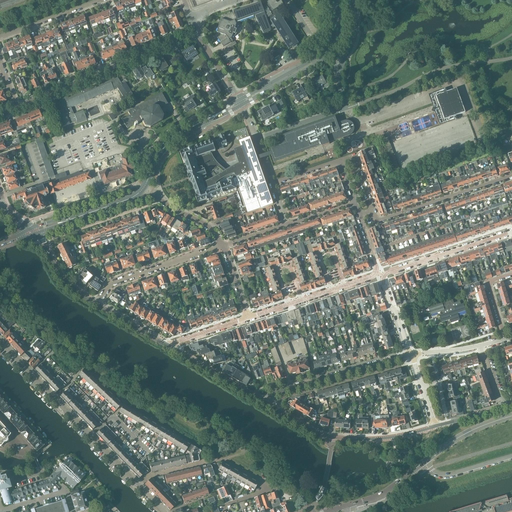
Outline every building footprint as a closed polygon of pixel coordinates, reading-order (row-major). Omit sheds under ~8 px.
[(126,0),(121,2),(123,9),(124,11),(130,9),(129,7),(126,0)] [(133,0),(126,0),(129,7),(130,9),(136,7),(136,6),(135,5),(133,0)] [(162,0),(160,1),(163,9),(170,6),(169,4),(173,3),(171,0),(163,0),(163,1),(162,0)] [(284,5),(281,0),(270,0),(267,2),(268,4),(263,7),(271,30),(275,27),(289,49),(298,44),(280,15),(277,17),(273,11),(284,5)] [(121,2),(115,4),(117,11),(119,15),(125,13),(124,11),(123,9),(121,2)] [(234,12),(235,14),(237,21),(238,22),(255,16),(264,34),(272,31),(271,30),(263,7),(261,2),(234,12)] [(112,10),(106,12),(109,19),(110,21),(116,19),(115,17),(112,10)] [(183,26),(176,11),(171,14),(171,13),(167,14),(170,23),(174,22),(177,29),(179,28),(179,29),(181,28),(181,27),(183,26)] [(106,12),(101,14),(103,21),(104,24),(110,21),(109,19),(106,12)] [(237,21),(235,14),(231,14),(231,13),(223,16),(222,20),(222,19),(217,33),(218,33),(216,36),(223,47),(233,41),(231,38),(232,37),(233,36),(235,36),(235,35),(236,34),(237,34),(237,33),(237,32),(237,31),(238,31),(238,30),(238,29),(238,28),(238,27),(236,26),(237,24),(236,22),(237,21)] [(101,14),(95,16),(97,23),(103,21),(101,14)] [(84,16),(78,18),(80,25),(81,27),(81,28),(87,25),(86,23),(84,16)] [(95,16),(89,18),(91,25),(97,23),(95,16)] [(78,18),(72,20),(74,27),(75,30),(81,27),(80,25),(78,18)] [(72,20),(66,22),(69,29),(70,32),(72,31),(75,30),(74,27),(72,20)] [(163,21),(157,23),(162,36),(168,33),(163,21)] [(66,22),(60,25),(63,32),(64,34),(70,32),(69,29),(66,22)] [(156,38),(154,34),(156,33),(153,25),(150,26),(151,30),(146,32),(149,41),(149,40),(150,41),(156,38)] [(58,29),(52,32),(55,39),(56,42),(63,39),(62,36),(61,36),(58,29)] [(49,41),(54,39),(52,32),(46,34),(49,41)] [(146,32),(140,34),(144,43),(149,41),(146,32)] [(47,46),(46,44),(49,43),(49,41),(46,34),(40,36),(44,47),(47,46)] [(129,37),(128,37),(133,48),(139,45),(138,45),(134,37),(134,35),(133,35),(132,34),(129,36),(129,37)] [(134,37),(138,45),(144,43),(140,34),(134,37)] [(27,48),(27,47),(33,45),(30,36),(23,38),(27,48)] [(35,38),(37,45),(38,47),(41,46),(42,48),(44,47),(40,36),(35,38)] [(17,41),(20,48),(21,50),(25,49),(27,56),(30,55),(27,47),(27,48),(23,38),(17,41)] [(21,50),(20,48),(17,41),(12,43),(15,52),(21,50)] [(117,43),(121,53),(127,50),(124,43),(123,41),(117,43)] [(235,42),(226,47),(227,50),(237,44),(235,42)] [(12,43),(6,45),(7,48),(2,50),(4,54),(11,51),(13,56),(10,57),(11,60),(17,58),(16,55),(12,43)] [(121,53),(117,43),(112,46),(113,48),(112,48),(115,55),(121,53)] [(192,47),(185,52),(182,54),(183,55),(180,58),(185,65),(188,62),(186,60),(192,56),(193,58),(198,55),(195,51),(195,49),(194,50),(192,47)] [(106,48),(103,49),(104,52),(101,53),(101,52),(99,53),(101,58),(103,57),(104,60),(110,57),(107,50),(106,48)] [(115,55),(112,48),(107,50),(110,57),(115,55)] [(72,61),(74,67),(75,67),(76,67),(78,71),(83,68),(79,58),(76,51),(74,52),(73,53),(76,60),(72,61)] [(268,57),(271,61),(274,59),(279,56),(277,51),(268,57)] [(94,53),(85,57),(86,59),(89,66),(92,65),(92,66),(93,66),(95,65),(95,64),(95,63),(93,59),(97,58),(94,53)] [(85,56),(79,58),(83,68),(89,66),(86,59),(85,57),(85,56)] [(12,63),(13,66),(12,66),(14,70),(17,69),(17,68),(23,66),(23,68),(28,66),(26,62),(25,62),(24,59),(21,61),(21,60),(12,63)] [(166,64),(163,59),(155,64),(156,65),(156,66),(157,66),(160,72),(168,67),(171,65),(174,69),(177,67),(172,60),(169,62),(166,64)] [(61,66),(59,67),(62,73),(64,72),(65,76),(72,73),(67,63),(64,64),(61,65),(61,66)] [(40,73),(40,74),(41,77),(42,77),(45,84),(49,82),(48,81),(51,80),(47,70),(49,70),(47,67),(45,68),(43,69),(44,72),(40,74),(40,73)] [(49,70),(47,70),(51,80),(57,77),(53,70),(52,68),(49,70)] [(143,79),(145,78),(146,79),(153,75),(149,70),(147,71),(145,68),(141,70),(139,68),(133,72),(135,76),(134,77),(136,80),(141,77),(143,79)] [(315,82),(312,84),(316,91),(319,90),(318,88),(322,86),(324,89),(329,87),(326,79),(324,80),(322,76),(314,81),(315,82)] [(16,81),(15,81),(17,83),(19,89),(20,92),(23,90),(24,93),(29,91),(28,88),(27,88),(24,81),(22,77),(18,79),(16,80),(16,81)] [(124,105),(135,98),(131,91),(130,91),(125,83),(122,85),(117,78),(106,82),(100,85),(99,85),(96,87),(89,90),(88,88),(81,91),(82,93),(68,98),(67,97),(62,99),(63,100),(57,103),(61,111),(56,113),(62,127),(77,121),(79,120),(80,122),(87,119),(86,117),(83,111),(74,114),(71,108),(89,100),(93,99),(93,98),(99,95),(100,96),(103,94),(110,91),(114,90),(114,89),(117,88),(118,88),(123,96),(120,98),(124,105)] [(158,78),(154,81),(157,87),(162,84),(158,78)] [(36,79),(31,81),(34,89),(40,87),(36,79)] [(212,83),(209,84),(209,85),(211,90),(208,92),(212,98),(218,94),(221,92),(216,83),(213,85),(212,83)] [(302,87),(292,93),(296,99),(297,102),(307,96),(302,87)] [(429,95),(433,107),(433,109),(434,112),(435,113),(440,125),(457,119),(456,116),(465,112),(461,100),(457,89),(447,92),(446,88),(429,95)] [(162,93),(149,100),(128,112),(130,115),(122,120),(127,129),(142,121),(145,126),(150,127),(162,121),(163,115),(158,107),(167,102),(162,93)] [(194,96),(191,98),(190,97),(183,101),(185,104),(187,107),(184,109),(186,112),(193,108),(197,106),(196,106),(199,104),(197,100),(194,96)] [(260,116),(263,121),(273,116),(274,115),(279,112),(276,105),(275,106),(270,109),(269,106),(258,112),(259,115),(260,116)] [(429,107),(409,113),(412,120),(431,113),(429,107)] [(197,109),(189,114),(191,117),(199,112),(197,109)] [(30,122),(42,117),(39,110),(27,115),(30,122)] [(111,113),(108,115),(112,121),(115,119),(114,118),(121,114),(119,110),(112,114),(111,113)] [(27,115),(21,118),(25,127),(26,129),(27,132),(30,131),(28,126),(31,125),(30,122),(27,115)] [(281,144),(269,148),(271,152),(272,155),(274,162),(302,152),(301,151),(321,144),(322,147),(330,144),(329,143),(346,137),(349,135),(350,135),(351,134),(352,134),(352,133),(353,133),(353,132),(354,132),(354,131),(354,130),(354,129),(354,128),(354,127),(354,126),(353,125),(353,124),(352,123),(351,122),(350,122),(350,121),(349,121),(348,121),(347,121),(346,121),(345,121),(344,121),(338,124),(337,121),(336,118),(336,117),(283,136),(283,137),(285,142),(281,144)] [(18,126),(15,128),(18,135),(21,134),(21,132),(26,129),(25,127),(21,118),(16,120),(18,126)] [(18,137),(18,135),(15,128),(12,129),(10,122),(7,123),(5,124),(4,125),(7,134),(13,132),(14,135),(15,134),(16,138),(18,137)] [(438,133),(431,136),(434,145),(432,146),(433,149),(437,148),(443,146),(438,133)] [(217,141),(216,142),(217,142),(217,143),(218,143),(219,148),(223,146),(222,145),(227,144),(226,140),(225,140),(223,134),(219,136),(220,137),(218,138),(218,140),(217,140),(217,141)] [(388,137),(382,139),(394,172),(400,170),(388,137)] [(0,139),(0,150),(1,150),(2,151),(6,149),(6,148),(7,148),(7,150),(20,145),(19,143),(8,147),(7,145),(5,146),(4,142),(1,143),(1,141),(0,139)] [(212,154),(211,152),(216,151),(213,141),(181,152),(183,160),(184,159),(189,172),(188,172),(189,175),(190,180),(192,183),(193,183),(197,195),(196,196),(198,203),(206,201),(207,201),(210,200),(209,199),(220,196),(232,192),(236,190),(237,193),(233,194),(233,195),(234,198),(236,203),(236,204),(239,212),(240,214),(240,215),(269,205),(273,204),(272,200),(265,182),(264,178),(261,169),(258,160),(264,158),(269,156),(272,155),(271,152),(268,153),(263,155),(256,157),(250,139),(240,142),(242,147),(234,149),(239,163),(236,165),(233,167),(229,169),(226,171),(225,170),(223,169),(222,167),(221,166),(219,165),(218,163),(217,162),(216,160),(215,159),(214,157),(213,156),(212,154)] [(426,139),(397,148),(401,159),(430,150),(426,139)] [(106,170),(98,173),(100,180),(102,179),(104,185),(111,183),(111,182),(125,178),(132,176),(130,170),(134,168),(132,161),(129,162),(127,156),(125,152),(126,152),(125,151),(121,155),(122,158),(121,158),(122,161),(119,162),(120,163),(119,164),(120,166),(106,170)] [(15,160),(14,158),(9,159),(7,154),(0,156),(0,162),(1,165),(15,160)] [(369,156),(372,155),(372,154),(360,158),(362,163),(370,159),(371,159),(369,156)] [(2,170),(2,173),(3,173),(5,176),(16,172),(15,169),(14,165),(15,164),(14,161),(6,164),(7,167),(2,169),(2,170)] [(365,172),(374,169),(373,166),(375,165),(375,164),(375,163),(363,167),(365,172)] [(494,177),(498,176),(494,165),(489,167),(492,177),(494,177)] [(475,174),(478,182),(478,181),(483,180),(479,170),(478,167),(476,167),(477,170),(474,171),(475,174)] [(478,182),(475,174),(474,171),(473,172),(473,171),(471,171),(470,168),(468,169),(470,174),(473,184),(478,182)] [(374,169),(365,172),(367,177),(376,174),(374,169)] [(483,180),(487,178),(485,171),(483,171),(482,169),(479,170),(483,180)] [(79,172),(70,175),(67,176),(65,172),(55,176),(56,180),(42,185),(43,189),(46,188),(46,189),(48,188),(51,194),(57,192),(57,191),(91,179),(89,173),(87,174),(87,173),(86,174),(85,172),(79,174),(79,172)] [(15,174),(5,177),(5,178),(5,180),(6,181),(7,183),(18,180),(17,177),(16,178),(15,174)] [(313,175),(316,184),(318,184),(320,188),(321,187),(322,186),(317,174),(313,175)] [(376,174),(367,177),(368,182),(377,179),(376,174)] [(468,185),(465,175),(462,176),(461,174),(459,174),(460,176),(463,186),(464,186),(468,185)] [(473,184),(470,174),(465,175),(468,185),(473,184)] [(456,181),(458,188),(463,186),(460,176),(457,177),(457,178),(455,179),(456,181)] [(450,179),(450,180),(453,190),(458,188),(456,181),(453,182),(452,179),(450,179)] [(10,191),(20,187),(19,185),(20,184),(19,180),(8,184),(8,185),(7,186),(8,188),(9,188),(10,191)] [(300,194),(303,193),(298,180),(294,182),(296,188),(298,187),(300,194)] [(445,182),(449,192),(453,190),(450,180),(445,182)] [(379,183),(370,187),(372,191),(380,188),(379,185),(384,183),(384,182),(379,183)] [(449,192),(445,182),(440,184),(444,194),(448,193),(448,192),(449,192)] [(287,193),(291,191),(292,195),(293,195),(289,183),(284,185),(287,193)] [(437,183),(433,185),(437,196),(442,195),(442,194),(438,183),(437,183)] [(511,198),(511,197),(507,184),(506,184),(505,184),(503,185),(503,186),(505,194),(508,193),(510,199),(511,198)] [(16,201),(17,201),(23,199),(25,204),(26,204),(26,205),(28,206),(27,207),(34,210),(35,209),(36,210),(37,209),(38,210),(45,208),(45,207),(46,206),(45,203),(43,203),(43,202),(44,202),(42,196),(48,194),(46,189),(46,188),(43,189),(42,185),(30,189),(24,191),(13,195),(12,196),(13,201),(16,201)] [(437,196),(433,185),(429,187),(432,198),(437,196)] [(500,197),(500,198),(505,196),(504,193),(501,185),(498,186),(498,187),(497,187),(500,197)] [(428,200),(432,198),(429,187),(424,189),(425,190),(428,200)] [(500,197),(497,187),(493,188),(493,189),(492,189),(495,199),(500,197)] [(380,188),(372,191),(374,196),(386,192),(387,192),(387,190),(382,192),(380,188)] [(420,188),(419,189),(423,201),(428,200),(425,190),(421,191),(420,188)] [(318,198),(321,208),(326,206),(321,191),(320,189),(318,190),(319,192),(318,192),(320,197),(318,198)] [(329,197),(326,198),(323,190),(321,191),(326,206),(332,204),(329,197)] [(334,193),(337,203),(342,201),(340,193),(339,191),(334,193)] [(418,203),(415,194),(414,191),(411,192),(411,191),(409,191),(413,204),(418,203)] [(382,195),(387,193),(386,192),(374,196),(375,201),(384,198),(382,195)] [(328,194),(329,197),(332,204),(337,203),(334,193),(331,194),(331,193),(328,194)] [(486,202),(483,193),(478,194),(481,202),(484,201),(484,202),(486,202)] [(477,206),(473,195),(469,197),(471,205),(472,207),(477,206)] [(472,207),(471,205),(469,197),(464,199),(467,208),(468,209),(472,207)] [(312,199),(312,200),(316,210),(321,208),(318,198),(312,199)] [(377,206),(386,203),(385,198),(384,198),(375,201),(377,206)] [(316,210),(312,200),(308,202),(309,205),(311,211),(316,210)] [(450,203),(453,214),(460,211),(460,209),(462,208),(459,201),(454,202),(453,202),(450,203)] [(303,203),(306,213),(311,211),(309,205),(306,206),(305,202),(303,203)] [(389,202),(386,203),(377,206),(379,211),(387,208),(386,204),(387,204),(390,203),(389,202)] [(447,213),(450,212),(451,214),(453,214),(450,203),(449,204),(449,203),(444,205),(447,213)] [(293,206),(296,216),(301,215),(299,208),(296,209),(295,206),(293,206)] [(154,219),(158,217),(158,218),(159,217),(159,216),(157,209),(157,210),(157,209),(156,210),(156,209),(154,209),(153,210),(154,210),(151,211),(154,219)] [(349,220),(354,218),(350,209),(345,210),(349,220)] [(346,221),(349,220),(345,210),(340,212),(343,219),(345,219),(346,221)] [(211,212),(214,221),(219,219),(217,211),(215,211),(211,212)] [(143,214),(146,223),(152,221),(149,212),(147,213),(146,212),(144,213),(143,214)] [(343,219),(340,212),(335,214),(338,221),(339,223),(344,221),(343,219)] [(273,213),(271,214),(274,224),(279,222),(277,215),(274,216),(273,213)] [(161,221),(167,225),(171,218),(169,217),(169,216),(166,214),(166,215),(161,221)] [(509,225),(506,215),(504,216),(503,214),(501,214),(505,226),(506,225),(506,226),(509,225)] [(325,217),(328,225),(331,223),(332,225),(333,225),(330,215),(325,217)] [(261,217),(264,227),(269,225),(267,219),(264,220),(263,216),(261,217)] [(134,218),(133,217),(131,218),(134,227),(140,225),(137,217),(134,218)] [(224,229),(230,226),(229,223),(231,222),(230,217),(226,219),(223,220),(224,223),(220,224),(221,226),(221,228),(222,229),(224,229)] [(131,218),(130,218),(128,218),(128,219),(126,220),(129,229),(129,230),(131,229),(131,228),(134,227),(131,218)] [(170,227),(168,229),(170,231),(172,228),(177,221),(176,221),(174,219),(173,218),(172,218),(171,218),(167,225),(166,225),(170,227)] [(250,219),(251,220),(254,230),(259,229),(257,222),(254,223),(253,220),(252,218),(250,219)] [(319,219),(313,221),(316,229),(322,227),(319,219)] [(492,219),(495,229),(500,227),(497,220),(495,221),(494,219),(492,220),(492,219)] [(129,229),(126,220),(123,221),(122,220),(121,221),(120,222),(123,231),(129,229)] [(177,221),(172,228),(177,231),(179,228),(179,229),(180,227),(179,226),(181,223),(180,222),(179,221),(178,221),(177,221)] [(308,223),(311,231),(316,229),(313,221),(308,223)] [(118,233),(123,231),(120,222),(116,223),(117,224),(115,225),(118,233)] [(182,223),(181,224),(181,223),(179,226),(180,227),(179,229),(179,228),(177,231),(178,232),(179,230),(183,233),(187,226),(187,225),(186,224),(185,223),(184,224),(182,223)] [(244,234),(249,232),(247,225),(244,226),(243,223),(241,224),(242,228),(243,230),(244,234)] [(311,231),(308,223),(302,225),(305,233),(311,231)] [(112,235),(118,233),(115,225),(114,224),(112,225),(111,224),(109,225),(109,226),(112,235)] [(233,231),(235,230),(234,228),(237,227),(237,225),(236,224),(231,226),(230,226),(224,229),(224,231),(224,232),(225,234),(227,233),(233,231)] [(476,235),(481,234),(478,224),(475,225),(475,224),(473,224),(476,235)] [(305,233),(302,225),(297,226),(300,235),(305,233)] [(108,236),(112,235),(109,226),(108,226),(107,226),(106,226),(105,227),(103,228),(107,239),(109,238),(108,236)] [(291,228),(294,236),(300,235),(297,226),(291,228)] [(358,231),(356,226),(344,230),(344,231),(348,230),(349,234),(358,231)] [(368,230),(370,235),(379,232),(378,228),(380,228),(379,226),(368,230)] [(458,227),(462,240),(466,239),(466,238),(467,238),(464,229),(460,230),(460,228),(458,228),(458,227)] [(98,230),(102,241),(107,240),(107,239),(103,228),(103,229),(101,230),(101,229),(98,230)] [(294,236),(291,228),(286,230),(289,238),(294,236)] [(189,238),(194,236),(201,234),(200,232),(199,231),(198,231),(197,229),(190,232),(190,231),(187,232),(183,233),(184,236),(188,235),(189,238)] [(92,232),(96,243),(102,241),(98,230),(97,230),(96,230),(95,230),(94,231),(92,232)] [(235,230),(233,231),(227,233),(228,236),(227,237),(228,238),(229,239),(237,236),(235,230)] [(280,232),(283,240),(289,238),(286,230),(280,232)] [(348,239),(348,240),(360,236),(358,231),(349,234),(350,237),(350,239),(349,239),(348,239)] [(90,245),(96,243),(92,232),(90,233),(88,232),(87,233),(86,234),(90,245)] [(275,234),(277,242),(283,240),(280,232),(275,234)] [(452,244),(457,242),(454,232),(449,234),(452,244)] [(185,248),(187,247),(187,245),(184,236),(183,233),(178,235),(179,238),(182,237),(183,240),(177,242),(179,248),(180,248),(180,250),(181,249),(182,250),(185,249),(185,248)] [(196,237),(197,242),(205,239),(205,237),(205,236),(205,235),(204,234),(203,233),(201,234),(194,236),(195,237),(196,237)] [(86,234),(84,235),(84,236),(81,237),(82,241),(83,244),(84,247),(90,245),(86,234)] [(269,236),(272,244),(277,242),(275,234),(269,236)] [(444,235),(447,246),(452,244),(449,234),(444,235)] [(443,247),(447,246),(444,235),(439,237),(443,247)] [(264,238),(266,246),(272,244),(269,236),(264,238)] [(380,243),(380,242),(379,240),(385,239),(384,236),(372,240),(373,245),(380,243)] [(435,238),(438,249),(443,247),(439,237),(435,238)] [(208,238),(205,239),(197,242),(196,242),(198,248),(210,244),(210,243),(210,241),(209,240),(208,238)] [(266,246),(264,238),(258,239),(261,248),(266,246)] [(433,250),(438,249),(435,238),(430,240),(433,250)] [(174,252),(175,251),(174,247),(175,247),(172,240),(169,241),(168,239),(167,239),(163,240),(165,245),(167,244),(170,253),(171,253),(171,254),(174,253),(174,252)] [(253,241),(255,249),(261,248),(258,239),(253,241)] [(155,241),(160,256),(162,256),(163,256),(165,256),(165,255),(166,254),(163,246),(160,247),(157,240),(155,241)] [(361,240),(352,243),(353,246),(349,247),(350,250),(363,245),(361,240)] [(383,247),(385,246),(386,246),(385,246),(386,245),(386,244),(388,243),(387,240),(380,242),(380,243),(373,245),(377,254),(384,252),(384,250),(383,247)] [(425,242),(428,252),(433,250),(430,240),(425,242)] [(511,240),(504,242),(504,243),(501,244),(504,253),(511,250),(511,240)] [(160,256),(155,241),(153,242),(154,245),(155,247),(156,249),(151,250),(152,254),(154,258),(155,258),(155,259),(157,258),(157,257),(160,256)] [(255,249),(253,241),(247,243),(250,251),(255,249)] [(69,248),(67,242),(61,245),(60,244),(59,245),(59,246),(58,246),(60,252),(69,248)] [(196,242),(190,244),(187,245),(187,247),(189,251),(198,248),(196,242)] [(428,252),(425,242),(420,243),(422,248),(421,249),(422,254),(428,252)] [(234,248),(233,249),(235,256),(249,252),(246,243),(234,248)] [(325,250),(323,243),(317,245),(319,250),(319,251),(319,252),(321,251),(324,250),(325,250)] [(414,245),(417,255),(422,254),(421,249),(422,248),(420,243),(414,245)] [(496,245),(499,253),(500,255),(502,254),(504,259),(506,258),(504,254),(504,253),(501,244),(501,243),(499,244),(498,244),(497,245),(496,245)] [(345,249),(345,248),(343,249),(341,244),(335,246),(336,246),(334,247),(335,250),(336,252),(345,249)] [(356,253),(365,250),(363,245),(350,250),(351,251),(354,250),(355,253),(356,253)] [(409,247),(413,257),(417,255),(414,245),(409,247)] [(71,247),(69,248),(60,252),(61,254),(61,255),(62,256),(63,257),(63,258),(72,253),(71,251),(73,250),(71,247)] [(408,258),(413,257),(409,247),(405,248),(408,258)] [(487,248),(490,256),(493,255),(494,260),(495,259),(495,258),(496,258),(496,257),(495,257),(492,247),(490,247),(489,247),(488,248),(487,248)] [(403,260),(408,258),(405,248),(400,250),(403,260)] [(345,249),(336,252),(337,255),(338,257),(339,257),(345,256),(343,251),(345,250),(345,249)] [(478,251),(481,258),(481,259),(481,261),(484,260),(485,263),(486,262),(486,261),(487,261),(486,260),(482,249),(481,250),(480,250),(479,251),(478,251)] [(141,253),(144,261),(145,261),(146,262),(147,261),(148,260),(148,259),(150,259),(149,256),(151,256),(149,250),(147,251),(147,250),(144,251),(145,252),(141,253)] [(395,251),(398,262),(403,260),(400,250),(395,251)] [(394,263),(398,262),(395,251),(390,253),(394,263)] [(481,259),(481,258),(478,251),(477,251),(476,251),(475,252),(472,253),(476,263),(477,264),(476,264),(476,265),(477,265),(479,265),(478,263),(481,262),(480,260),(481,259)] [(384,252),(377,254),(380,263),(381,264),(385,263),(386,264),(388,263),(385,254),(384,252)] [(72,253),(63,258),(63,259),(63,260),(64,260),(66,263),(74,259),(74,258),(77,257),(76,255),(73,256),(72,253)] [(126,258),(129,267),(130,267),(131,267),(132,266),(132,265),(134,264),(133,259),(135,259),(133,253),(131,254),(131,255),(128,256),(129,257),(126,258)] [(144,261),(141,253),(138,254),(138,253),(135,254),(136,255),(135,255),(138,263),(140,262),(140,263),(141,263),(142,263),(143,262),(144,262),(144,261)] [(307,257),(308,261),(317,258),(316,256),(315,253),(314,253),(308,254),(309,257),(307,257)] [(385,254),(388,263),(389,265),(394,263),(390,253),(385,254)] [(476,263),(472,253),(471,253),(470,253),(469,254),(468,254),(471,262),(473,261),(476,269),(478,269),(477,265),(476,265),(476,264),(477,264),(476,263)] [(467,268),(468,268),(470,268),(469,266),(472,266),(471,262),(468,254),(467,254),(466,255),(464,256),(467,266),(468,267),(467,267),(467,268)] [(207,264),(208,263),(209,266),(216,264),(215,261),(219,260),(217,256),(216,255),(206,258),(207,264)] [(459,257),(461,265),(464,264),(467,272),(469,271),(468,268),(467,268),(467,267),(468,267),(467,266),(464,256),(462,256),(461,256),(460,257),(459,257)] [(362,261),(363,261),(366,269),(368,268),(369,268),(370,268),(370,267),(371,267),(368,259),(365,260),(364,257),(361,258),(362,261)] [(454,259),(457,266),(458,269),(460,268),(461,269),(463,269),(461,265),(459,257),(457,258),(456,258),(455,258),(454,259)] [(129,267),(126,258),(123,259),(122,258),(120,259),(119,258),(117,258),(119,264),(120,265),(121,264),(123,268),(125,267),(125,268),(126,268),(128,268),(128,267),(129,267)] [(302,263),(302,262),(300,263),(298,258),(293,260),(292,261),(293,264),(293,266),(302,263)] [(66,263),(68,268),(69,268),(70,268),(72,267),(72,266),(77,264),(74,259),(66,263)] [(361,270),(363,270),(364,270),(365,269),(366,269),(363,261),(362,261),(360,262),(359,259),(357,259),(358,263),(358,262),(359,266),(359,268),(360,268),(361,270)] [(110,264),(113,272),(114,272),(116,272),(116,271),(117,271),(117,270),(119,269),(117,265),(116,262),(115,260),(113,261),(114,262),(110,264)] [(211,268),(221,265),(219,260),(215,261),(216,264),(209,266),(210,268),(211,268)] [(446,262),(444,262),(448,271),(450,270),(451,272),(453,272),(449,260),(447,261),(446,261),(446,262)] [(349,262),(349,261),(340,264),(341,267),(342,269),(343,268),(343,269),(349,267),(347,262),(349,262)] [(354,267),(356,273),(359,273),(359,272),(359,271),(361,270),(360,268),(359,268),(359,266),(358,262),(358,263),(353,264),(354,267)] [(109,273),(110,273),(111,274),(112,273),(113,272),(110,264),(107,265),(106,263),(104,264),(105,265),(104,265),(107,273),(109,272),(109,273)] [(296,271),(302,269),(301,265),(303,264),(302,263),(293,266),(295,269),(295,271),(296,271)] [(435,265),(440,280),(445,279),(440,263),(438,264),(438,263),(436,264),(436,265),(435,265)] [(202,278),(200,273),(199,273),(196,264),(193,265),(193,264),(190,265),(190,266),(189,266),(192,274),(196,273),(197,274),(199,279),(202,278)] [(318,265),(318,264),(312,266),(314,271),(312,272),(312,273),(321,270),(320,267),(319,265),(318,265)] [(207,272),(208,275),(222,270),(222,268),(222,266),(221,265),(211,268),(212,271),(207,272)] [(250,274),(256,272),(255,270),(253,271),(251,266),(240,270),(241,270),(240,271),(241,273),(242,273),(242,275),(250,273),(250,274)] [(87,282),(90,285),(94,278),(89,274),(91,271),(90,269),(87,272),(85,270),(86,268),(85,267),(84,267),(81,271),(79,273),(81,275),(78,278),(79,279),(82,282),(82,283),(84,284),(85,284),(85,285),(87,282)] [(187,274),(185,267),(184,268),(184,267),(182,267),(181,268),(182,269),(179,269),(182,277),(181,278),(182,281),(185,281),(188,281),(189,280),(191,279),(189,274),(187,274)] [(266,269),(267,273),(265,274),(266,275),(274,272),(274,270),(273,267),(272,268),(271,267),(266,269)] [(435,267),(430,269),(425,270),(426,273),(423,275),(425,281),(435,278),(436,281),(439,280),(435,267)] [(350,271),(347,272),(346,269),(342,271),(344,277),(346,277),(347,277),(351,275),(350,271)] [(175,287),(175,286),(173,282),(178,280),(175,271),(174,271),(174,270),(170,272),(171,273),(168,274),(172,287),(175,287)] [(208,277),(210,276),(211,279),(219,277),(224,275),(224,273),(223,272),(222,270),(208,275),(208,277)] [(312,273),(312,274),(315,273),(316,278),(322,276),(321,275),(323,275),(322,273),(321,270),(312,273)] [(417,271),(414,272),(417,281),(423,279),(420,270),(419,270),(418,270),(417,271)] [(94,278),(90,285),(89,287),(92,289),(93,288),(94,289),(98,291),(101,287),(101,286),(103,282),(105,279),(103,277),(104,276),(103,272),(99,279),(95,277),(94,278)] [(409,274),(404,275),(407,283),(409,282),(412,290),(414,290),(412,285),(415,284),(413,277),(410,278),(409,274)] [(166,288),(168,287),(164,275),(161,275),(158,276),(158,277),(157,277),(160,285),(160,286),(164,285),(166,288)] [(306,281),(304,276),(306,276),(306,275),(297,277),(298,281),(299,283),(300,282),(300,283),(306,281)] [(405,289),(407,288),(403,276),(401,277),(400,276),(399,277),(398,277),(401,288),(404,287),(405,289)] [(227,284),(225,278),(220,280),(219,277),(211,279),(212,283),(215,282),(217,288),(227,284)] [(396,287),(398,286),(399,291),(402,290),(401,288),(398,277),(396,278),(395,278),(394,278),(393,279),(396,287)] [(148,280),(151,289),(157,287),(154,278),(153,278),(152,278),(151,278),(150,279),(148,280)] [(270,287),(278,284),(277,281),(276,279),(275,279),(275,278),(270,280),(271,285),(269,286),(270,287)] [(148,280),(145,281),(144,281),(143,281),(142,282),(145,293),(149,292),(148,289),(151,289),(148,280)] [(306,283),(308,290),(309,289),(309,291),(314,289),(311,281),(307,282),(308,284),(307,284),(306,283)] [(132,286),(136,297),(138,296),(137,293),(141,292),(138,284),(137,284),(137,283),(135,284),(135,285),(132,286)] [(306,283),(304,283),(305,284),(306,285),(305,286),(304,283),(300,285),(302,291),(304,291),(305,291),(308,290),(306,283)] [(375,284),(373,285),(377,298),(382,297),(378,284),(377,283),(375,284)] [(270,287),(270,288),(272,287),(273,292),(279,290),(279,289),(280,289),(279,287),(278,284),(270,287)] [(197,285),(192,287),(194,296),(200,294),(197,285)] [(369,287),(368,287),(372,297),(373,297),(374,299),(375,298),(376,301),(378,300),(377,298),(373,285),(371,286),(371,285),(369,286),(369,287)] [(136,297),(132,286),(129,286),(128,286),(127,286),(127,287),(126,288),(129,296),(132,294),(133,298),(136,297)] [(475,288),(474,288),(475,292),(476,294),(478,293),(485,291),(483,286),(481,286),(476,288),(475,288)] [(368,287),(363,288),(367,300),(370,299),(371,304),(373,303),(368,287)] [(363,288),(358,290),(363,305),(364,308),(364,310),(367,309),(365,302),(367,301),(367,300),(363,288)] [(114,301),(118,303),(123,294),(121,293),(116,290),(113,295),(112,295),(110,298),(111,299),(110,299),(111,299),(111,300),(114,302),(114,301)] [(354,291),(353,292),(356,300),(357,304),(360,303),(360,306),(361,309),(364,308),(363,305),(358,290),(356,291),(355,290),(354,291)] [(280,291),(274,293),(277,300),(280,299),(281,298),(283,298),(280,291)] [(485,291),(478,293),(481,302),(478,303),(480,308),(482,307),(489,306),(487,300),(485,291)] [(349,292),(348,293),(352,304),(354,304),(354,305),(355,305),(356,309),(359,308),(357,304),(356,300),(353,292),(351,292),(350,292),(349,292)] [(277,300),(274,293),(275,296),(273,296),(272,294),(269,295),(271,302),(272,303),(277,301),(276,300),(277,300)] [(344,295),(347,306),(349,305),(350,307),(351,307),(352,311),(354,310),(352,304),(348,293),(346,294),(346,293),(344,294),(344,295)] [(260,306),(257,298),(256,294),(255,294),(256,295),(254,296),(254,295),(249,296),(250,299),(251,299),(251,301),(251,303),(252,303),(254,308),(257,306),(260,306)] [(263,296),(266,305),(268,304),(269,303),(271,302),(269,295),(268,294),(263,296)] [(257,298),(260,306),(262,305),(263,306),(266,305),(263,296),(257,298)] [(339,296),(335,298),(338,307),(339,310),(339,311),(341,310),(342,312),(344,311),(343,310),(339,296)] [(335,298),(331,299),(336,316),(339,315),(337,311),(339,310),(338,307),(335,298)] [(331,299),(327,300),(331,313),(333,312),(334,316),(336,316),(331,299)] [(227,305),(231,315),(237,313),(235,309),(236,308),(235,306),(234,306),(234,305),(232,300),(228,301),(229,303),(227,304),(227,305)] [(327,300),(323,302),(328,318),(331,317),(330,315),(331,314),(331,313),(327,300)] [(440,315),(442,322),(450,319),(451,323),(459,320),(457,314),(465,311),(463,304),(461,305),(460,301),(454,303),(453,300),(429,308),(431,315),(441,312),(442,315),(440,315)] [(146,305),(139,316),(141,317),(141,318),(143,319),(144,319),(149,311),(150,309),(146,307),(147,306),(149,303),(147,302),(146,303),(145,305),(146,305)] [(323,302),(318,303),(322,313),(323,316),(325,316),(326,319),(328,318),(323,302)] [(134,313),(138,305),(135,303),(133,306),(131,305),(130,307),(128,306),(126,306),(125,308),(130,311),(130,312),(132,313),(133,312),(134,313)] [(318,303),(313,305),(318,320),(321,319),(320,317),(322,316),(321,312),(318,303)] [(138,305),(134,313),(134,314),(136,315),(137,315),(139,316),(146,305),(145,305),(144,304),(142,307),(138,305)] [(310,306),(308,307),(313,321),(314,324),(314,326),(317,325),(316,321),(318,320),(313,305),(313,304),(311,305),(310,306)] [(222,307),(222,309),(225,317),(227,316),(228,316),(230,316),(230,315),(231,315),(227,305),(222,307)] [(306,306),(304,307),(304,308),(307,318),(308,322),(310,322),(313,321),(308,307),(306,307),(306,306)] [(151,323),(159,309),(157,308),(155,310),(152,308),(145,319),(146,320),(146,321),(147,322),(148,321),(151,323)] [(304,308),(299,310),(303,322),(305,321),(304,319),(307,318),(304,308)] [(159,309),(151,323),(153,324),(153,325),(154,326),(155,325),(156,326),(161,317),(158,315),(161,310),(159,309)] [(217,311),(220,319),(221,319),(223,318),(225,317),(222,309),(217,311)] [(214,321),(211,313),(210,310),(205,312),(206,315),(208,323),(209,322),(209,323),(211,322),(214,321)] [(299,310),(294,311),(298,324),(299,325),(303,323),(303,322),(299,310)] [(211,313),(214,321),(216,320),(217,320),(219,320),(219,319),(220,319),(217,311),(211,313)] [(294,311),(290,313),(294,325),(298,324),(294,311)] [(170,316),(162,329),(164,331),(164,332),(166,333),(167,332),(167,333),(172,325),(169,323),(174,314),(172,313),(170,316)] [(199,316),(199,315),(202,325),(204,324),(205,324),(206,324),(207,324),(208,323),(206,315),(203,316),(202,313),(199,314),(199,316)] [(287,314),(286,314),(289,322),(289,324),(292,323),(292,325),(293,325),(294,325),(290,313),(288,313),(287,314)] [(375,314),(372,315),(374,322),(375,322),(375,323),(385,320),(384,320),(385,319),(386,318),(385,317),(384,316),(383,316),(383,315),(383,314),(380,315),(379,313),(375,314)] [(286,314),(281,316),(284,327),(286,326),(285,323),(288,322),(289,328),(290,327),(290,326),(289,324),(289,322),(286,314)] [(162,329),(170,316),(168,315),(166,320),(162,318),(157,326),(158,327),(158,328),(159,328),(160,328),(162,329)] [(194,319),(197,326),(198,327),(199,326),(200,325),(202,325),(199,315),(199,316),(197,316),(197,318),(194,319)] [(278,316),(275,317),(275,318),(278,325),(281,324),(282,327),(284,327),(281,316),(278,317),(278,316)] [(272,319),(270,319),(274,332),(276,331),(277,331),(276,330),(279,330),(278,327),(278,325),(275,318),(273,317),(272,318),(272,319)] [(194,319),(190,320),(190,318),(188,319),(191,328),(193,328),(194,328),(196,327),(197,326),(194,319)] [(270,319),(265,321),(268,330),(271,329),(272,333),(273,335),(275,335),(274,332),(270,319)] [(10,324),(12,322),(12,321),(11,320),(4,327),(3,325),(0,327),(0,333),(5,328),(10,324)] [(374,322),(372,323),(373,325),(376,324),(377,328),(386,325),(387,325),(388,324),(387,322),(386,322),(385,322),(385,320),(375,323),(375,322),(374,322)] [(172,325),(167,333),(168,333),(168,334),(170,335),(171,334),(173,336),(175,333),(179,325),(181,322),(179,321),(177,325),(173,323),(172,325)] [(265,321),(260,323),(263,331),(265,330),(268,338),(270,337),(268,330),(265,321)] [(5,328),(0,333),(3,336),(10,330),(11,330),(9,328),(14,323),(12,322),(10,324),(5,328)] [(185,323),(184,324),(185,326),(186,326),(185,328),(179,325),(175,333),(177,334),(179,334),(180,332),(181,333),(189,330),(187,325),(186,323),(185,323)] [(255,324),(250,326),(253,334),(255,333),(258,342),(260,341),(255,324)] [(377,328),(378,333),(379,333),(388,330),(386,325),(377,328)] [(250,326),(245,327),(249,339),(250,343),(253,342),(254,342),(252,337),(254,337),(253,334),(250,326)] [(245,327),(241,329),(246,346),(248,345),(246,340),(249,339),(245,327)] [(241,329),(236,331),(239,342),(242,341),(243,341),(242,342),(244,348),(245,348),(247,347),(246,346),(241,329)] [(10,330),(3,336),(6,340),(13,334),(10,330)] [(232,332),(230,332),(233,341),(234,346),(235,348),(238,347),(236,341),(238,340),(235,331),(234,331),(233,331),(232,332)] [(10,344),(16,338),(17,338),(19,336),(15,332),(13,334),(6,340),(10,344)] [(226,334),(222,335),(224,344),(226,344),(228,350),(231,349),(229,343),(226,334)] [(217,337),(209,339),(211,344),(213,345),(215,344),(216,346),(220,345),(217,337)] [(20,342),(17,338),(16,338),(10,344),(14,348),(20,342)] [(37,338),(29,347),(31,348),(32,346),(36,343),(39,339),(37,338)] [(39,339),(36,343),(32,346),(35,349),(36,348),(39,350),(44,345),(45,344),(45,343),(45,342),(43,341),(42,341),(39,339)] [(22,340),(20,342),(14,348),(17,352),(25,345),(26,344),(22,340)] [(190,345),(190,346),(191,349),(192,350),(194,349),(194,350),(194,351),(195,352),(197,351),(204,349),(204,347),(203,345),(202,346),(201,342),(194,345),(193,344),(190,345)] [(368,344),(367,345),(369,354),(370,355),(372,354),(373,354),(373,353),(375,352),(373,345),(372,343),(368,344)] [(350,349),(351,352),(353,358),(359,357),(357,350),(356,348),(357,347),(356,346),(356,344),(354,345),(353,345),(354,348),(350,349)] [(28,348),(25,345),(17,352),(21,356),(28,348)] [(204,349),(197,351),(197,353),(198,353),(199,353),(200,355),(201,356),(202,356),(212,352),(211,350),(211,348),(208,349),(207,346),(206,346),(204,347),(204,349)] [(343,350),(339,351),(342,361),(348,360),(346,353),(345,351),(346,351),(345,347),(343,348),(343,350)] [(212,352),(202,356),(202,357),(203,358),(205,357),(206,360),(207,361),(210,360),(218,357),(217,353),(218,353),(218,350),(215,351),(212,352)] [(330,353),(329,353),(329,354),(330,356),(330,355),(331,358),(333,364),(338,363),(336,354),(332,355),(331,352),(330,352),(330,353)] [(27,363),(33,357),(31,354),(29,357),(28,355),(27,356),(25,353),(21,357),(27,363)] [(37,353),(33,357),(27,363),(31,366),(41,357),(37,353)] [(329,354),(324,356),(327,366),(333,364),(331,358),(330,355),(330,356),(329,354)] [(218,357),(210,360),(210,363),(212,363),(213,363),(214,364),(215,365),(226,361),(224,355),(218,357)] [(31,366),(33,369),(43,359),(41,357),(31,366)] [(241,363),(233,378),(237,380),(243,370),(241,369),(243,364),(246,360),(245,358),(241,363)] [(307,358),(297,361),(301,373),(305,372),(305,373),(307,374),(309,373),(310,372),(310,371),(310,370),(307,358)] [(224,366),(222,368),(223,370),(224,370),(223,372),(228,375),(235,364),(236,361),(235,360),(232,360),(233,363),(231,362),(229,363),(228,364),(226,366),(225,366),(224,366)] [(265,365),(262,366),(265,375),(272,373),(269,367),(267,361),(264,362),(265,365)] [(297,361),(288,364),(291,376),(292,376),(292,377),(294,377),(296,377),(297,375),(296,374),(301,373),(297,361)] [(228,375),(233,378),(241,363),(239,362),(237,365),(235,364),(228,375)] [(454,363),(456,370),(460,369),(461,374),(463,373),(460,362),(454,363)] [(256,366),(252,367),(257,379),(264,376),(259,363),(255,364),(256,366)] [(34,370),(38,374),(44,368),(41,364),(34,370)] [(243,370),(237,380),(242,383),(247,374),(249,372),(250,373),(250,372),(250,370),(249,367),(248,368),(246,372),(243,370)] [(44,368),(38,374),(42,378),(48,372),(44,368)] [(79,375),(83,378),(88,373),(84,369),(79,375)] [(399,382),(400,382),(400,379),(407,377),(405,371),(402,372),(401,369),(395,371),(398,380),(397,380),(398,382),(399,382)] [(392,381),(397,380),(398,380),(395,371),(390,372),(392,381)] [(48,372),(42,378),(45,382),(52,375),(48,372)] [(247,374),(242,383),(247,386),(248,384),(249,385),(250,384),(252,382),(251,381),(250,380),(251,378),(249,376),(251,373),(250,373),(249,372),(247,374)] [(390,372),(384,374),(386,380),(389,380),(390,382),(392,381),(390,372)] [(484,372),(477,375),(474,376),(477,381),(479,380),(486,378),(484,372)] [(86,382),(92,376),(88,373),(83,378),(86,382)] [(384,384),(385,387),(386,386),(388,385),(387,383),(386,383),(386,380),(384,374),(378,375),(381,384),(381,385),(382,385),(383,385),(384,384)] [(52,375),(45,382),(49,385),(55,379),(52,375)] [(67,385),(65,383),(58,376),(55,379),(49,385),(56,393),(61,388),(62,389),(63,388),(64,388),(67,385)] [(90,385),(96,379),(92,376),(86,382),(90,385)] [(372,390),(373,390),(374,390),(373,387),(377,386),(376,383),(374,377),(368,378),(371,387),(371,390),(372,390)] [(479,380),(480,382),(472,385),(474,389),(482,386),(488,383),(486,378),(479,380)] [(94,389),(100,383),(96,379),(90,385),(93,388),(93,389),(94,389)] [(361,393),(360,390),(357,382),(352,383),(354,392),(358,391),(359,394),(360,394),(360,393),(361,393)] [(97,393),(103,386),(100,383),(94,389),(97,393)] [(345,385),(342,386),(344,392),(350,391),(349,384),(348,384),(347,383),(345,384),(345,385)] [(458,390),(456,383),(447,385),(448,392),(458,390)] [(488,383),(482,386),(484,391),(490,389),(488,383)] [(101,396),(107,390),(103,386),(97,393),(101,396)] [(336,388),(338,394),(339,397),(345,395),(344,392),(342,386),(339,387),(339,386),(337,386),(336,387),(336,388)] [(70,388),(69,387),(65,390),(66,390),(64,391),(65,392),(60,397),(67,404),(74,398),(74,399),(77,395),(70,388)] [(400,396),(402,395),(409,393),(407,387),(400,389),(402,392),(399,393),(400,395),(400,396)] [(330,389),(332,396),(333,399),(334,398),(334,395),(338,394),(336,388),(330,389)] [(479,393),(480,395),(485,394),(486,397),(492,395),(490,389),(484,391),(479,393)] [(105,400),(111,393),(107,390),(101,396),(105,400)] [(453,397),(454,399),(460,398),(458,390),(448,392),(449,394),(448,395),(448,398),(449,398),(453,397)] [(319,399),(323,398),(324,401),(327,400),(326,398),(324,391),(318,393),(319,399)] [(108,403),(114,397),(111,393),(105,400),(108,403)] [(400,395),(397,396),(398,397),(397,398),(398,398),(400,397),(403,404),(409,402),(408,399),(411,398),(410,398),(411,397),(411,395),(409,395),(409,393),(402,395),(400,396),(400,395)] [(495,400),(492,395),(486,397),(480,399),(480,400),(478,400),(479,403),(487,400),(488,403),(495,400)] [(114,397),(108,403),(112,407),(118,400),(114,397)] [(74,399),(74,398),(67,404),(71,408),(77,402),(74,399)] [(295,408),(296,409),(301,401),(302,399),(301,398),(299,401),(296,400),(295,400),(293,400),(292,402),(291,401),(289,402),(288,404),(290,405),(292,407),(294,409),(295,408)] [(112,407),(116,410),(122,404),(118,400),(112,407)] [(452,408),(462,406),(460,400),(451,402),(452,408)] [(306,404),(301,401),(296,409),(296,410),(299,411),(300,412),(301,413),(306,404)] [(74,412),(81,406),(77,402),(71,408),(74,412)] [(0,409),(0,410),(3,414),(10,408),(7,404),(0,409)] [(311,407),(306,404),(301,413),(302,413),(303,413),(303,414),(305,415),(306,415),(310,408),(311,407)] [(119,412),(124,415),(128,408),(123,405),(119,412)] [(81,406),(74,412),(78,415),(84,409),(81,406)] [(453,411),(451,411),(452,415),(454,415),(457,414),(457,416),(464,415),(463,413),(463,411),(462,406),(452,408),(452,410),(453,411)] [(10,408),(3,414),(6,418),(13,411),(10,408)] [(128,417),(132,410),(128,408),(124,415),(128,417)] [(315,411),(310,408),(306,415),(307,416),(309,418),(310,417),(312,419),(312,418),(315,420),(316,418),(318,417),(316,412),(315,412),(314,412),(315,411)] [(88,413),(84,409),(78,415),(82,419),(88,413)] [(103,422),(101,420),(91,410),(88,413),(82,419),(92,430),(97,426),(98,426),(99,425),(100,425),(103,422)] [(133,420),(137,413),(132,410),(128,417),(133,420)] [(13,411),(6,418),(9,421),(16,415),(13,411)] [(394,426),(400,425),(398,418),(398,415),(397,412),(395,412),(396,416),(392,416),(392,419),(389,419),(390,424),(393,424),(394,426)] [(412,423),(418,421),(415,412),(409,414),(412,423)] [(137,422),(141,415),(137,413),(133,420),(137,422)] [(381,428),(380,417),(380,414),(378,414),(378,420),(374,421),(374,420),(371,420),(372,426),(375,426),(375,428),(381,428)] [(387,425),(390,424),(389,419),(383,420),(382,414),(380,414),(380,417),(381,428),(387,427),(387,425)] [(9,421),(13,425),(20,419),(16,415),(9,421)] [(137,423),(141,426),(145,418),(141,415),(137,422),(137,423)] [(404,417),(398,418),(400,425),(406,424),(405,422),(408,421),(407,416),(404,417)] [(326,418),(322,417),(320,423),(319,422),(318,425),(323,426),(323,425),(328,426),(330,420),(325,419),(326,418)] [(141,426),(145,428),(150,421),(145,418),(141,426)] [(350,429),(351,421),(351,419),(344,418),(343,421),(343,428),(350,429)] [(20,419),(13,425),(16,429),(24,423),(20,419)] [(147,429),(150,431),(154,423),(150,421),(145,428),(147,429)] [(0,446),(1,447),(4,443),(6,442),(7,441),(7,440),(7,439),(11,434),(0,422),(0,446)] [(16,429),(20,433),(27,427),(24,423),(16,429)] [(150,431),(154,433),(159,426),(154,423),(150,431)] [(117,436),(118,437),(119,436),(118,434),(116,436),(106,425),(96,434),(107,445),(113,439),(113,440),(117,436)] [(154,433),(159,436),(163,429),(159,426),(154,433)] [(27,427),(20,433),(23,437),(31,430),(27,427)] [(159,436),(163,439),(167,431),(163,429),(159,436)] [(31,430),(23,437),(26,440),(34,434),(31,430)] [(167,441),(168,441),(172,434),(167,431),(163,439),(167,441)] [(34,434),(26,440),(30,444),(37,438),(34,434)] [(168,441),(172,443),(176,436),(172,434),(168,441)] [(172,443),(176,446),(181,439),(176,436),(172,443)] [(37,438),(30,444),(34,448),(41,442),(37,438)] [(113,439),(107,445),(110,449),(117,443),(113,440),(113,439)] [(176,446),(181,449),(185,442),(181,439),(176,446)] [(37,452),(40,449),(40,450),(42,448),(41,448),(44,446),(41,442),(34,448),(37,452)] [(185,451),(190,444),(185,442),(181,449),(185,451)] [(117,443),(110,449),(114,453),(120,447),(117,443)] [(198,456),(201,451),(191,445),(187,452),(191,454),(191,455),(186,456),(188,464),(200,461),(198,456)] [(120,447),(114,453),(118,456),(124,450),(120,447)] [(127,454),(124,450),(118,456),(121,460),(127,454)] [(131,458),(127,454),(121,460),(125,464),(131,458)] [(135,461),(131,458),(125,464),(128,468),(135,461)] [(85,476),(78,469),(71,462),(67,459),(62,464),(59,464),(60,466),(60,467),(55,472),(59,475),(61,478),(64,480),(73,489),(78,483),(78,484),(81,481),(80,481),(85,476)] [(132,471),(138,465),(135,461),(128,468),(132,471)] [(148,472),(150,472),(149,470),(141,462),(138,465),(132,471),(139,479),(144,474),(145,475),(146,473),(146,474),(148,472)] [(223,473),(227,465),(222,462),(218,470),(223,473)] [(210,464),(206,466),(209,475),(210,480),(210,479),(211,482),(214,482),(212,476),(214,476),(213,471),(210,464)] [(227,465),(223,473),(227,475),(231,468),(227,465)] [(202,467),(205,476),(208,476),(209,481),(206,481),(207,484),(211,483),(210,480),(209,475),(206,466),(202,467)] [(232,478),(236,470),(231,468),(227,475),(232,478)] [(236,480),(240,472),(236,470),(232,478),(236,480)] [(52,476),(58,481),(61,478),(59,475),(55,472),(52,476)] [(241,483),(245,475),(240,472),(236,480),(241,483)] [(1,494),(4,504),(12,502),(11,500),(9,492),(8,490),(8,488),(11,488),(8,480),(7,480),(6,476),(1,477),(0,476),(0,475),(0,491),(0,492),(1,494)] [(245,485),(249,477),(245,475),(241,483),(245,485)] [(249,488),(254,480),(249,477),(245,485),(249,488)] [(145,485),(148,488),(155,482),(151,479),(145,485)] [(249,488),(254,490),(258,483),(254,480),(249,488)] [(148,488),(152,492),(158,486),(155,482),(148,488)] [(328,490),(326,489),(324,488),(321,486),(319,485),(318,488),(318,489),(319,489),(319,491),(316,494),(313,496),(312,496),(313,497),(314,499),(316,502),(317,503),(317,502),(321,499),(324,495),(326,490),(328,491),(328,490)] [(152,492),(156,496),(162,490),(158,486),(152,492)] [(232,501),(226,486),(220,489),(217,490),(221,500),(224,498),(226,503),(232,500),(232,501)] [(156,496),(159,499),(165,493),(162,490),(156,496)] [(76,495),(72,496),(71,496),(71,498),(72,498),(74,505),(74,506),(76,511),(75,511),(78,511),(80,511),(81,511),(82,511),(83,511),(84,511),(84,510),(88,509),(89,509),(88,509),(92,507),(92,506),(90,502),(87,503),(87,502),(86,500),(86,499),(86,498),(85,498),(84,493),(84,492),(83,493),(79,494),(78,494),(78,495),(77,495),(76,495)] [(159,499),(163,503),(169,497),(165,493),(159,499)] [(276,511),(273,500),(271,494),(265,495),(270,510),(269,510),(270,511),(276,511)] [(269,510),(270,510),(265,495),(260,496),(264,511),(267,511),(270,511),(269,510)] [(254,498),(254,500),(257,511),(264,511),(260,496),(254,498)] [(508,511),(511,511),(511,498),(508,500),(507,496),(458,510),(457,511),(452,511),(508,511)] [(163,503),(166,507),(173,501),(169,497),(163,503)] [(31,510),(31,511),(68,511),(65,499),(53,503),(48,504),(47,504),(43,506),(31,510)] [(289,511),(285,502),(280,504),(278,499),(273,500),(276,511),(289,511)] [(257,511),(254,500),(249,501),(251,507),(250,507),(251,511),(257,511)] [(173,501),(166,507),(170,510),(174,507),(176,504),(173,501)] [(212,503),(209,504),(211,509),(211,510),(212,511),(218,511),(217,507),(216,507),(215,502),(212,503)]
